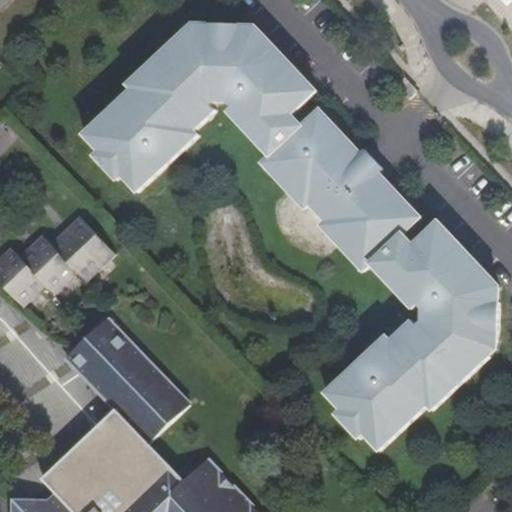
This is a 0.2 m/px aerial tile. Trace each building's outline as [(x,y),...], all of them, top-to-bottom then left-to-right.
[(209,27),(193,26),(185,34),(189,37),(209,38),(209,27)] [(229,112),(271,157),(264,164),(306,209),(311,205),(327,222),(322,227),(365,272),(373,264),(415,309),(420,305),(424,309),(423,323),(419,327),(414,322),(393,342),(389,338),(328,395),(344,412),(339,417),(361,440),(367,435),(382,452),(431,407),(435,412),(492,359),(489,356),(489,336),(500,336),(501,305),(490,305),(490,285),(494,282),(440,225),(415,249),(404,237),(422,220),(380,176),(379,175),(374,179),(357,162),(362,158),(361,157),(320,112),(302,129),(291,118),(317,94),(263,37),(259,40),(239,39),(240,28),(209,27),(209,38),(189,37),(185,34),(128,87),(132,91),(84,136),(100,154),(95,158),(117,182),(122,177),(138,194),(199,137),(194,133),(216,112),(212,107),(216,103),(230,103),(234,108),(229,112)] [(255,30),(240,28),(239,39),(259,40),(263,37),(255,30)] [(383,172),(365,153),(361,157),(362,158),(357,162),(374,179),(379,175),(380,176),(383,172)] [(0,245),(0,286),(17,304),(42,281),(49,290),(75,267),(84,276),(110,250),(72,210),(45,236),(37,229),(14,250),(5,241),(0,245)] [(501,289),(494,282),(490,285),(490,305),(501,305),(501,289)] [(251,511),(200,458),(177,480),(144,444),(182,403),(100,321),(60,361),(120,422),(115,428),(108,422),(81,447),(89,455),(80,463),(65,449),(36,478),(50,491),(37,504),(6,502),(5,511),(251,511)] [(500,351),(500,336),(489,336),(489,356),(492,359),(500,351)]
